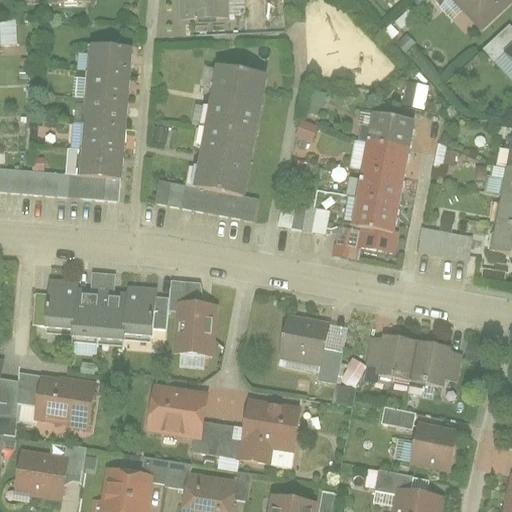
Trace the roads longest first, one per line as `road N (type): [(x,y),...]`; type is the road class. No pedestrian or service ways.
road 1 (residential): [(511,314),(254,268),(0,237)]
road 2 (residential): [(511,346),(478,511)]
